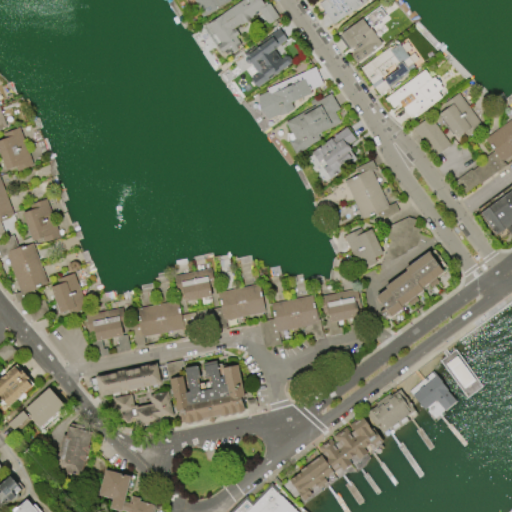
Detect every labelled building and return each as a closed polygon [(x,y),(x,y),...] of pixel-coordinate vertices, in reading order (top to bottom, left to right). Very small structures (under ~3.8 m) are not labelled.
[(230,0),(201,16),(191,0),(230,0)] [(239,0),(259,0),(261,2),(264,0),(266,3),(267,2),(277,17),(266,24),(257,10),(232,27),(237,34),(234,36),(239,43),(234,46),(236,49),(231,52),(230,50),(224,53),(222,50),(220,52),(215,45),(218,43),(205,23),(239,0)] [(320,0),(364,0),(365,1),(352,10),(351,9),(332,24),(316,3),(320,0)] [(381,44),(354,63),(349,56),(352,54),(338,34),(377,5),(384,15),(368,27),(381,44)] [(277,28),(285,39),(272,48),(279,58),(282,55),(286,55),(289,59),(288,62),(256,86),(253,84),(252,85),(249,81),(251,80),(248,77),(255,72),(249,63),(244,63),(243,60),(243,57),(244,56),(242,53),(245,51),(243,48),(253,40),(256,43),(277,28)] [(377,94),(372,86),(371,87),(369,84),(370,84),(358,67),(388,46),(390,48),(397,43),(413,66),(385,86),(387,88),(377,94)] [(265,88),(313,66),(321,83),(308,89),(310,92),(289,102),(291,108),(278,114),(277,113),(266,118),(255,94),(266,90),(265,88)] [(382,98),(422,69),(429,78),(432,77),(440,87),(435,91),(440,97),(410,118),(399,103),(392,108),(386,101),(385,102),(382,98)] [(456,92),(481,125),(466,136),(462,131),(455,136),(437,112),(445,106),(443,102),(456,92)] [(283,122),(314,104),(313,102),(329,93),(337,108),(332,111),(338,121),(315,134),(318,139),(308,145),(299,151),(283,122)] [(413,127),(433,156),(448,145),(428,116),(413,127)] [(511,151),(501,159),(504,164),(462,195),(452,180),(469,168),(470,169),(483,160),(481,157),(492,150),(483,138),(511,116),(511,151)] [(18,127),(32,164),(16,171),(14,165),(4,169),(0,158),(0,139),(4,138),(2,133),(18,127)] [(354,139),(345,127),(304,155),(322,182),(355,160),(346,145),(354,139)] [(361,219),(342,180),(356,174),(353,167),(370,159),(374,167),(369,170),(386,205),(393,202),(397,210),(378,219),(375,212),(361,219)] [(0,181),(13,214),(0,219),(0,224),(5,237),(12,235),(17,248),(30,243),(46,283),(32,289),(37,301),(43,299),(49,315),(32,321),(21,293),(20,293),(5,255),(0,256),(0,181)] [(494,234),(479,212),(511,188),(511,220),(507,224),(511,229),(508,232),(504,227),(494,234)] [(44,198),(58,236),(42,242),(40,237),(30,240),(20,213),(27,210),(25,205),(44,198)] [(406,216),(415,219),(414,223),(412,223),(411,226),(420,229),(414,246),(404,250),(404,252),(389,259),(381,257),(382,253),(384,253),(388,239),(380,236),(383,227),(406,216)] [(511,228),(511,222),(494,234),(497,239),(511,228)] [(342,235),(358,270),(370,265),(368,260),(381,254),(369,228),(361,232),(359,228),(342,235)] [(373,295),(384,288),(382,286),(405,269),(403,267),(426,251),(440,270),(433,276),(437,281),(429,287),(425,282),(419,287),(420,289),(413,294),(417,299),(408,305),(405,301),(398,306),(400,308),(388,316),(373,295)] [(172,275),(209,267),(213,286),(207,287),(209,295),(182,301),(180,292),(176,293),(172,275)] [(72,272),(84,307),(68,313),(66,309),(58,312),(48,286),(58,283),(56,278),(72,272)] [(263,312),(258,284),(217,291),(222,320),(263,312)] [(326,335),(338,333),(336,320),(357,317),(355,307),(358,307),(355,289),(320,295),(326,335)] [(279,344),(262,347),(257,321),(272,318),(269,303),(312,294),(321,337),(312,339),(309,324),(276,331),(279,344)] [(181,328),(175,299),(135,308),(141,337),(181,328)] [(83,315),(120,307),(124,325),(119,326),(119,328),(124,327),(125,332),(120,333),(120,335),(125,334),(128,348),(114,351),(113,345),(116,344),(115,336),(99,339),(101,348),(105,347),(107,353),(93,356),(83,315)] [(439,363),(447,357),(454,351),(481,386),(466,398),(439,363)] [(235,364),(243,397),(239,398),(242,412),(220,417),(220,414),(201,419),(201,421),(184,425),(183,421),(178,422),(175,408),(174,408),(164,364),(180,360),(182,365),(178,366),(184,391),(186,390),(181,368),(195,365),(199,382),(205,381),(201,364),(214,361),(218,377),(222,376),(220,368),(235,364)] [(155,362),(159,383),(97,395),(93,374),(155,362)] [(0,403),(0,378),(15,365),(31,384),(4,408),(0,403)] [(431,371),(455,400),(443,410),(434,399),(422,409),(407,391),(431,371)] [(23,408),(47,387),(63,405),(41,425),(41,424),(37,427),(27,416),(28,414),(23,408)] [(398,389),(413,410),(403,417),(405,420),(391,430),(389,426),(380,432),(373,423),(372,424),(364,412),(375,404),(373,402),(387,393),(389,396),(398,389)] [(111,397),(130,393),(132,404),(135,403),(135,405),(148,403),(146,395),(166,391),(171,415),(159,417),(160,422),(137,427),(135,416),(129,417),(129,418),(128,420),(125,421),(123,420),(122,416),(121,416),(120,411),(114,412),(111,397)] [(6,424),(20,411),(25,416),(11,429),(6,424)] [(360,416),(369,429),(371,428),(381,441),(372,447),(369,442),(361,447),(365,452),(356,459),(353,454),(346,459),(350,464),(341,470),(338,466),(331,471),(332,473),(323,479),(325,481),(315,488),(314,486),(308,490),(311,494),(300,501),(295,495),(296,494),(285,478),(319,455),(322,459),(323,458),(316,447),(344,427),(348,432),(351,430),(347,425),(360,416)] [(78,476),(91,433),(65,425),(52,469),(78,476)] [(124,511),(108,507),(110,499),(96,495),(103,469),(128,476),(122,501),(127,502),(129,496),(138,498),(138,501),(152,504),(149,511),(124,511)] [(14,496),(0,508),(0,482),(7,476),(16,486),(9,491),(14,496)] [(227,511),(244,495),(251,501),(269,482),(278,491),(277,492),(296,511),(227,511)] [(10,511),(24,498),(30,505),(32,503),(40,511),(10,511)]
